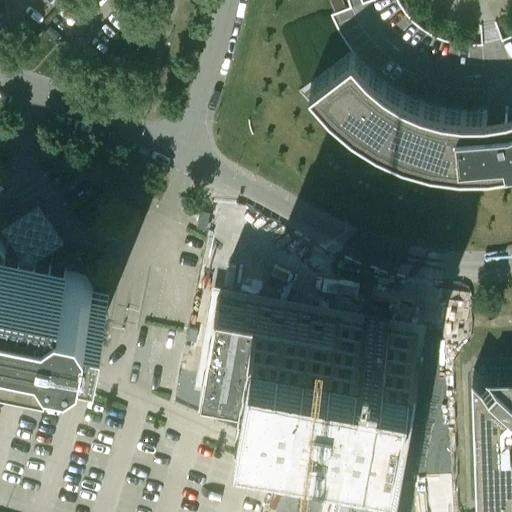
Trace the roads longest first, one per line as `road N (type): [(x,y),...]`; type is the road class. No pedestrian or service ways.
road 1 (unclassified): [(183,152),(396,254),(446,265),(511,262)]
road 2 (unknown): [(416,355),(412,415),(391,420),(237,372),(216,349)]
road 3 (unknown): [(416,355),(343,336),(240,292),(229,297),(216,349)]
road 4 (unclassified): [(0,81),(183,152)]
road 5 (unclassified): [(183,152),(229,0)]
